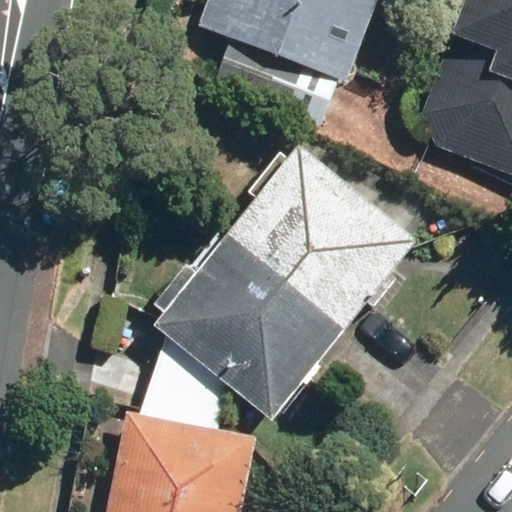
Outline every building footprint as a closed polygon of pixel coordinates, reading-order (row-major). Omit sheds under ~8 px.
[(384,0),(215,0),(206,27),(357,79),(384,0)] [(511,0),(483,0),(469,35),(460,32),(419,132),(511,169),(511,0)] [(344,87),(233,48),(218,91),(329,130),(344,87)] [(289,150),(255,191),(266,200),(233,242),(223,234),(157,315),(289,423),(438,239),(316,139),(300,159),(289,150)] [(248,511),(264,441),(135,414),(118,511),(248,511)]
